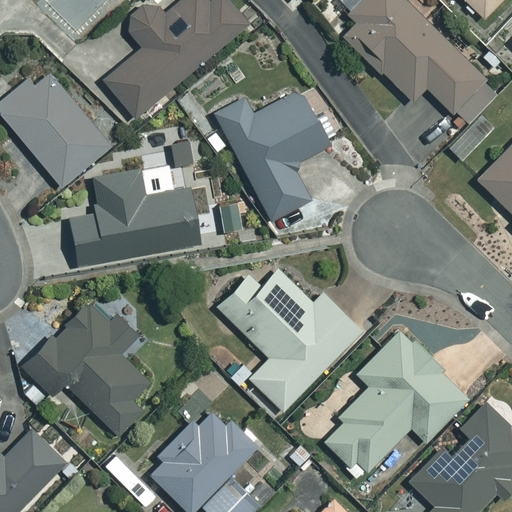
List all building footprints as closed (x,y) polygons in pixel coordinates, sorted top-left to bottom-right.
[(169,0),(157,11),(147,0),(141,0),(129,10),(124,29),(137,44),(99,77),(131,114),(241,21),(223,0),(169,0)] [(494,91),(402,0),(352,0),(343,10),(352,18),(339,31),(406,98),(421,83),(462,124),(494,91)] [(465,0),(479,14),(492,0),(465,0)] [(105,141),(37,61),(0,92),(0,115),(56,182),(105,141)] [(323,142),(294,87),(250,110),(242,96),(211,112),(266,217),(304,196),(285,161),(323,142)] [(511,134),(472,175),(511,214),(511,215),(508,220),(511,224),(511,134)] [(171,187),(166,160),(87,174),(93,211),(63,216),(71,262),(192,241),(182,185),(171,187)] [(306,299),(271,264),(255,280),(244,270),(212,302),(265,354),(245,375),(278,407),(357,327),(317,288),(306,299)] [(132,332),(90,291),(44,339),(41,336),(16,361),(47,392),(60,379),(114,431),(139,406),(128,395),(146,377),(116,348),(132,332)] [(464,395),(397,326),(352,370),(364,382),(313,432),(354,474),(406,423),(420,438),(464,395)] [(511,469),(510,467),(511,464),(511,421),(485,394),(401,475),(427,501),(415,511),(477,511),(474,508),(490,493),(497,500),(511,485),(511,469)] [(221,425),(202,407),(143,470),(185,509),(194,500),(205,511),(244,511),(252,504),(220,474),(249,443),(225,421),(221,425)] [(0,511),(8,511),(61,459),(27,424),(0,451),(0,511)] [(135,471),(114,448),(101,459),(123,482),(135,471)] [(341,511),(327,498),(312,511),(341,511)]
